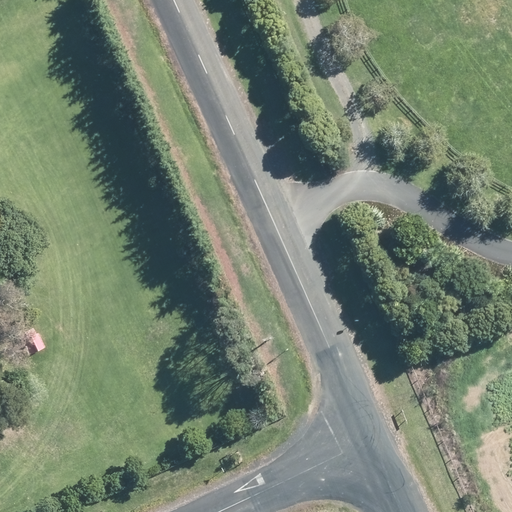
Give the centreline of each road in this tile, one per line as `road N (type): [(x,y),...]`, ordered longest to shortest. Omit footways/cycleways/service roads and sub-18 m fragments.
road 1 (unclassified): [(372,443),(173,0)]
road 2 (track): [(511,497),(490,446),(491,384),(511,329)]
road 3 (unclassified): [(218,511),(372,443)]
